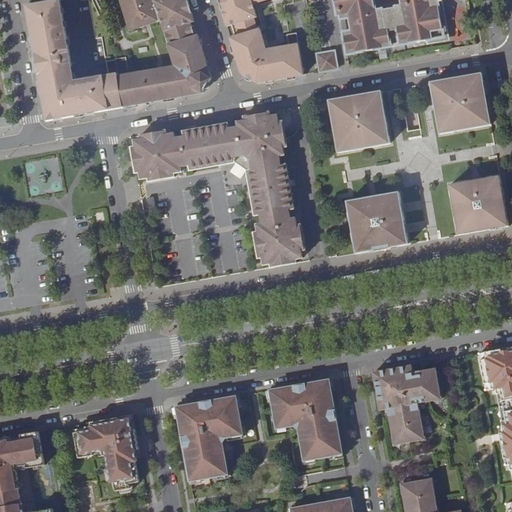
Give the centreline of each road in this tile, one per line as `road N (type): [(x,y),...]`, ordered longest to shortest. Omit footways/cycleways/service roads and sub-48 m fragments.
road 1 (residential): [(511,241),(136,308)]
road 2 (secondary): [(145,351),(511,286)]
road 3 (residential): [(511,56),(235,103)]
road 4 (residential): [(153,395),(348,361)]
road 5 (residential): [(136,308),(103,126)]
road 6 (residential): [(348,361),(511,332)]
road 7 (residential): [(0,423),(153,395)]
road 8 (residential): [(375,511),(348,361)]
road 9 (secondary): [(0,377),(145,351)]
road 10 (residential): [(11,0),(35,138)]
road 11 (residential): [(136,308),(0,333)]
road 12 (residential): [(235,103),(103,126)]
